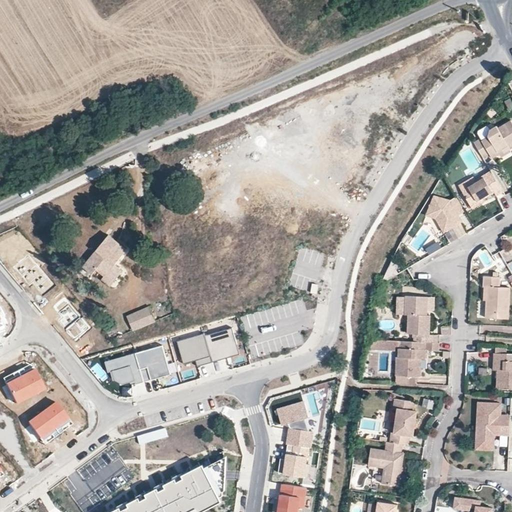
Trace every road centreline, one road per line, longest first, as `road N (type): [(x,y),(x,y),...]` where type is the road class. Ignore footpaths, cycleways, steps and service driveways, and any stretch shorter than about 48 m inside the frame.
road 1 (unclassified): [(0,209),(140,135),(462,0)]
road 2 (residential): [(247,379),(326,347),(344,254),(371,201),(460,76),(511,49)]
road 3 (residential): [(431,477),(438,432),(457,394),(461,259),(511,222)]
road 4 (residential): [(0,507),(95,437),(115,406)]
road 5 (residential): [(115,406),(247,379)]
road 6 (residential): [(252,511),(262,443),(247,379)]
